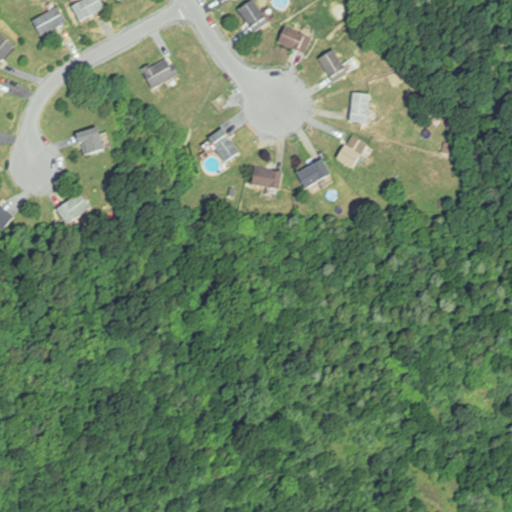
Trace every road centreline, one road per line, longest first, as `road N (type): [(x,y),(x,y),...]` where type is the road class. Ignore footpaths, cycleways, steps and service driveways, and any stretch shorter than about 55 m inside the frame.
road 1 (residential): [(189,3),(67,70),(43,93),(31,139),(34,169)]
road 2 (residential): [(187,0),(240,74),(286,110)]
